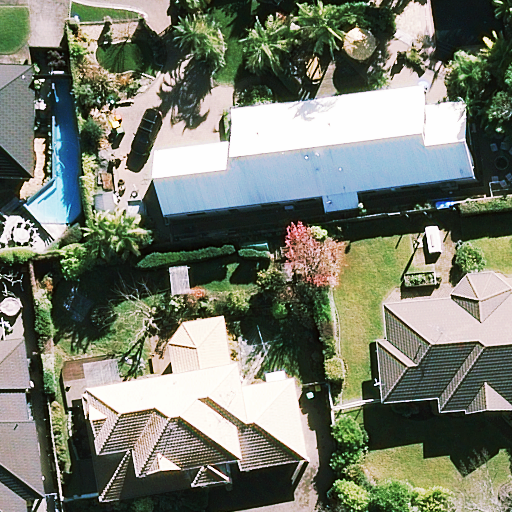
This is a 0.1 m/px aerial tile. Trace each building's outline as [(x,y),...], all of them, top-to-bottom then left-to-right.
[(0,252),(47,252),(74,226),(74,53),(30,53),(30,69),(0,69),(0,252)] [(423,108),(421,91),(236,113),(240,146),(161,155),(168,218),(476,181),(466,103),(423,108)] [(147,150),(115,155),(122,208),(155,203),(147,150)] [(460,294),(387,299),(391,348),(382,349),(387,404),(440,400),(442,416),(511,410),(511,296),(507,296),(507,290),(505,286),(503,283),(500,280),(496,277),(493,276),(489,275),(484,274),(480,274),(476,275),(472,277),(469,280),(466,282),(463,286),(461,289),(460,294)] [(226,318),(187,324),(173,348),(178,379),(124,387),(88,392),(104,503),(233,483),(232,474),(309,462),(296,377),(256,383),(253,368),(234,371),(226,318)] [(45,498),(29,340),(0,343),(0,511),(30,511),(29,499),(45,498)]
